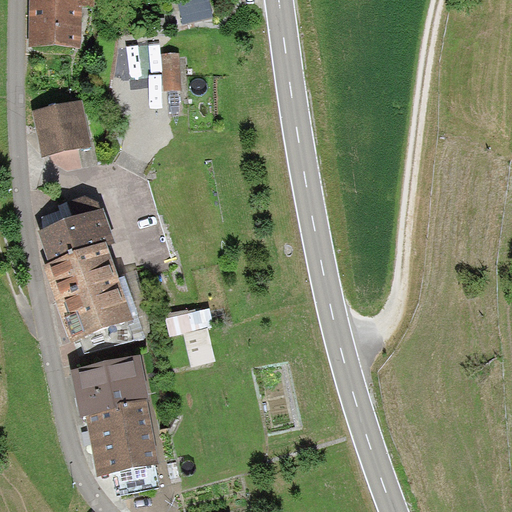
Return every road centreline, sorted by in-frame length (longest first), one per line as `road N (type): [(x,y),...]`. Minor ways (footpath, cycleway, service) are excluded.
road 1 (residential): [(16,0),(25,217),(76,463),(108,511)]
road 2 (secondary): [(279,0),(318,249),(392,511)]
road 3 (track): [(435,0),(392,304),(367,347),(342,354)]
